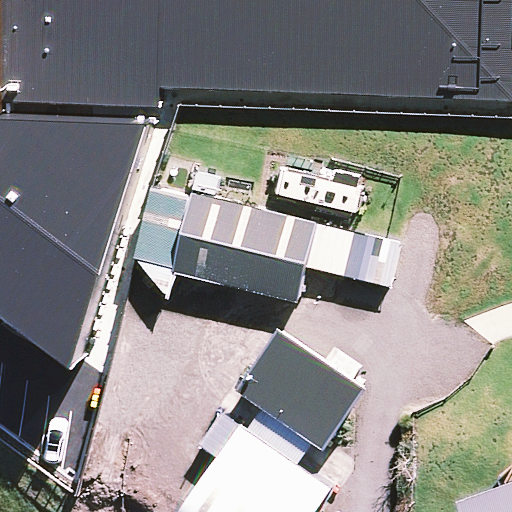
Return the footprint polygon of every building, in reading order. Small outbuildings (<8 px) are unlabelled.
[(132,133),(161,0),(66,0),(42,113),(132,133)] [(373,129),(393,132),(403,67),(383,64),(373,129)] [(301,203),(186,174),(167,248),(283,277),(301,203)] [(317,224),(308,261),(392,282),(403,238),(319,218),(317,224)] [(70,258),(0,240),(0,313),(53,327),(70,258)] [(307,511),(208,424),(151,488),(178,511),(307,511)] [(511,511),(511,472),(466,488),(474,511),(511,511)]
